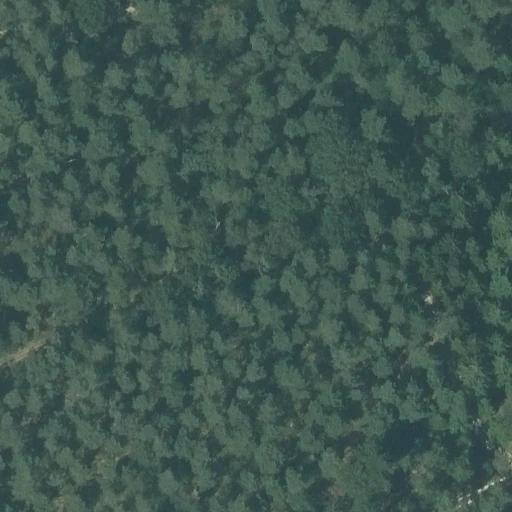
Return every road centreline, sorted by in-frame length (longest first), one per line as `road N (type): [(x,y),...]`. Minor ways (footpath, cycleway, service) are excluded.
road 1 (track): [(379,187),(0,365)]
road 2 (track): [(500,483),(379,187)]
road 3 (track): [(0,32),(75,27),(181,0)]
road 4 (track): [(379,187),(511,119)]
